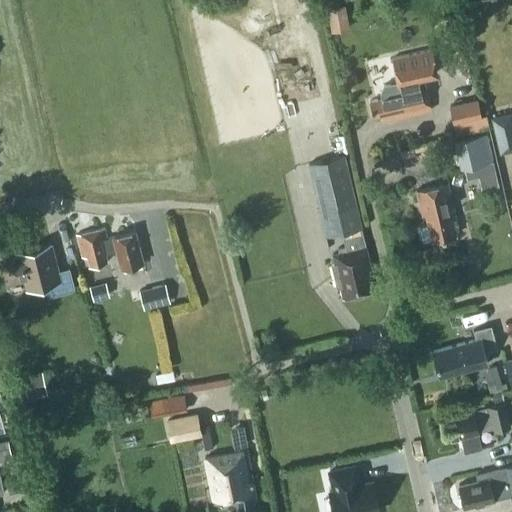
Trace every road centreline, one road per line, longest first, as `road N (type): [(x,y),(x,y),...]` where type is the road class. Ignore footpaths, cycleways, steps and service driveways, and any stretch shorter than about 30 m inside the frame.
road 1 (residential): [(427,511),(385,333),(396,311)]
road 2 (residential): [(396,311),(366,143)]
